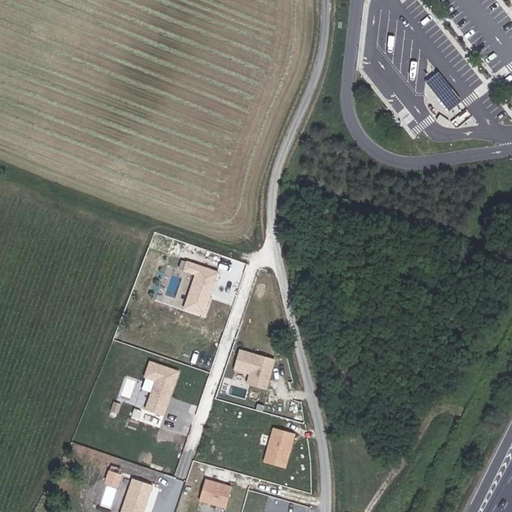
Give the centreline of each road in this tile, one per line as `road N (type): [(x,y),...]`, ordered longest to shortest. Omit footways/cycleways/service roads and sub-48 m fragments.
road 1 (unclassified): [(327,511),(329,456),(275,247),(273,186),(328,43),(329,0)]
road 2 (track): [(440,396),(367,511)]
